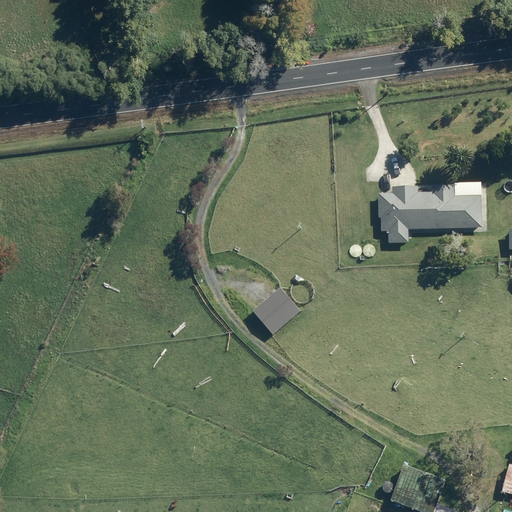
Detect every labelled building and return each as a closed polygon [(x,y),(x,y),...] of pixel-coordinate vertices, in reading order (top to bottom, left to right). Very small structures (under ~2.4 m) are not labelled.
[(467,206),(467,233),(506,233),(506,213),(511,213),(511,181),(493,181),(493,207),(467,206)] [(422,210),(385,209),(385,235),(421,236),(422,210)] [(365,250),(365,251),(363,251),(363,250),(363,249),(362,248),(362,247),(361,246),(360,246),(359,245),(358,245),(357,245),(356,245),(355,245),(354,246),(353,246),(352,247),(352,248),(351,249),(351,250),(351,251),(351,252),(351,253),(351,254),(352,255),(353,256),(354,256),(355,257),(356,257),(357,257),(358,257),(359,257),(360,257),(361,256),(362,255),(362,254),(363,253),(363,252),(365,252),(365,253),(366,254),(367,255),(367,256),(368,256),(369,257),(370,257),(371,257),(372,257),(373,256),(374,256),(375,255),(376,254),(376,253),(377,252),(377,251),(377,250),(377,249),(376,248),(376,247),(375,247),(374,246),(374,245),(373,245),(372,245),(370,245),(369,245),(368,245),(367,246),(366,247),(365,248),(365,249),(365,250)] [(284,288),(256,311),(276,335),(304,312),(284,288)] [(399,463),(390,458),(384,468),(393,473),(399,463)] [(511,462),(503,492),(511,494),(511,462)] [(395,494),(396,493),(393,503),(415,511),(438,511),(450,481),(407,465),(399,486),(399,485),(398,484),(397,483),(396,482),(395,482),(394,481),(393,481),(392,481),(391,481),(390,481),(389,482),(388,483),(387,483),(386,484),(386,485),(386,486),(385,487),(385,488),(385,489),(386,490),(386,491),(387,492),(388,493),(389,494),(390,494),(391,494),(392,495),(393,495),(394,495),(395,494)]
